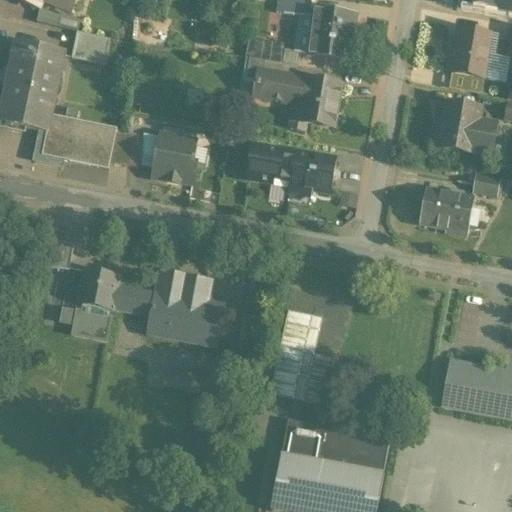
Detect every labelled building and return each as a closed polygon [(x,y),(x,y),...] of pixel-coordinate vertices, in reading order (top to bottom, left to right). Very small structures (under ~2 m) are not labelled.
[(6,0),(7,0),(39,14),(43,6),(70,17),(77,0),(6,0)] [(312,0),(281,0),(280,12),(284,13),(284,18),(298,20),(314,22),(315,15),(310,14),(312,0)] [(511,0),(464,0),(463,10),(511,17),(511,0)] [(354,20),(315,15),(314,22),(298,20),(293,56),(293,57),(298,57),(348,65),(354,20)] [(492,40),(458,35),(454,62),(451,61),(448,76),(451,77),(451,78),(484,84),(492,40)] [(110,44),(77,36),(71,62),(105,69),(110,44)] [(282,51),(248,45),(245,61),(265,65),(296,70),(298,57),(293,57),(293,56),(283,54),(282,51)] [(63,57),(16,47),(12,70),(16,71),(5,127),(46,136),(47,136),(51,119),(55,95),(53,94),(56,79),(59,80),(63,57)] [(294,82),(296,70),(265,65),(263,77),(263,78),(294,84),(294,82)] [(294,84),(263,78),(263,77),(259,76),(254,101),(284,106),(293,100),(302,101),(300,111),(303,112),(301,125),(333,131),(340,89),(305,83),(305,84),(294,82),(294,84)] [(480,113),(446,107),(441,136),(438,135),(435,150),(439,151),(490,160),(495,127),(478,125),(480,113)] [(116,132),(51,119),(47,136),(46,136),(41,158),(108,172),(109,168),(115,137),(116,132)] [(128,138),(115,137),(109,168),(126,169),(128,138)] [(142,139),(128,138),(126,169),(141,170),(142,139)] [(182,143),(161,139),(153,178),(167,181),(166,184),(178,186),(178,185),(191,187),(195,166),(191,165),(194,150),(181,148),(182,143)] [(336,164),(253,149),(248,182),(271,186),(272,176),(290,180),(289,189),(290,189),(330,196),(336,164)] [(290,180),(272,176),(271,186),(271,187),(289,191),(290,189),(289,189),(290,180)] [(499,184),(476,179),(473,196),(496,200),(499,184)] [(473,203),(426,194),(420,228),(447,233),(447,235),(465,239),(465,240),(466,240),(473,203)] [(74,247),(35,239),(30,266),(69,273),(74,247)] [(147,337),(216,350),(224,309),(206,306),(210,284),(161,274),(157,297),(155,296),(155,297),(116,290),(118,279),(85,273),(79,307),(150,321),(147,337)] [(511,379),(504,378),(504,376),(451,367),(451,365),(450,365),(441,410),(511,422),(511,379)] [(354,437),(327,432),(325,446),(286,438),(282,460),(281,460),(271,511),(376,511),(383,479),(381,479),(388,443),(369,440),(369,436),(355,433),(354,437)] [(413,468),(411,506),(435,508),(438,470),(413,468)]
